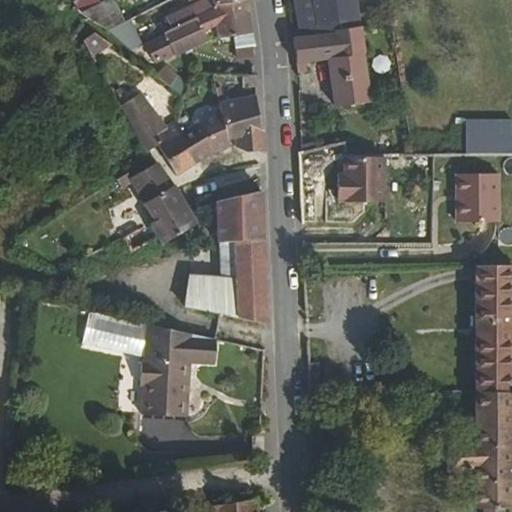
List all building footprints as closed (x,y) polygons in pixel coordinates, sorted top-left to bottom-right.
[(96,21),(101,25),(107,29),(140,11),(134,0),(120,0),(91,16),(96,21)] [(226,27),(251,16),(248,0),(222,10),(223,13),(207,21),(211,34),(226,27)] [(222,10),(248,0),(219,0),(220,3),(222,10)] [(299,0),(305,27),(298,28),(299,40),(343,35),(342,31),(354,29),(354,19),(363,17),(359,0),(299,0)] [(223,13),(222,10),(220,3),(172,27),(173,30),(167,34),(170,39),(207,21),(223,13)] [(84,12),(83,13),(64,36),(76,46),(96,21),(91,16),(84,12)] [(245,35),(254,32),(251,16),(226,27),(228,40),(245,35)] [(213,41),(211,34),(207,21),(170,39),(177,54),(178,56),(213,41)] [(379,102),(369,26),(354,29),(342,31),(343,35),(299,40),(302,65),(336,61),(343,107),(379,102)] [(245,47),(254,47),(254,32),(245,35),(245,47)] [(155,65),(177,54),(170,39),(148,51),(155,65)] [(245,60),(254,60),(254,47),(245,47),(245,60)] [(170,73),(163,82),(176,92),(183,83),(170,73)] [(247,90),(258,90),(259,77),(254,77),(247,78),(247,90)] [(183,98),(191,90),(183,83),(176,92),(177,93),(183,98)] [(241,157),(257,153),(264,151),(258,98),(228,107),(231,115),(243,142),(237,144),(241,157)] [(142,112),(137,118),(153,132),(157,126),(142,112)] [(202,163),(237,144),(243,142),(231,115),(187,136),(202,163)] [(177,177),(202,163),(187,136),(181,126),(156,136),(166,154),(177,177)] [(383,135),(382,126),(372,127),(374,137),(383,135)] [(156,136),(140,142),(147,158),(166,154),(156,136)] [(331,136),(310,140),(311,151),(332,148),(331,136)] [(388,201),(387,155),(345,157),(345,174),(346,183),(339,184),(340,201),(347,200),(347,203),(388,201)] [(102,158),(52,189),(61,205),(112,174),(102,158)] [(152,166),(128,178),(146,207),(175,190),(172,185),(170,181),(161,162),(152,166)] [(502,175),(460,176),(461,224),(502,224),(502,175)] [(154,223),(123,242),(131,258),(157,243),(159,247),(195,226),(194,225),(175,190),(146,207),(154,223)] [(240,252),(259,251),(258,192),(222,200),(222,210),(223,252),(240,252)] [(239,290),(260,296),(259,251),(240,252),(239,290)] [(125,281),(124,260),(102,261),(103,282),(125,281)] [(479,397),(511,397),(511,280),(481,281),(479,397)] [(190,309),(261,323),(260,296),(239,290),(194,283),(190,309)] [(146,326),(89,315),(81,346),(146,359),(146,326)] [(146,359),(146,364),(162,364),(162,330),(146,326),(146,359)] [(207,364),(208,339),(162,330),(162,364),(146,364),(140,364),(140,390),(144,391),(144,419),(184,420),(185,364),(207,364)] [(511,511),(511,397),(479,397),(478,446),(449,446),(449,473),(477,473),(476,511),(511,511)]
